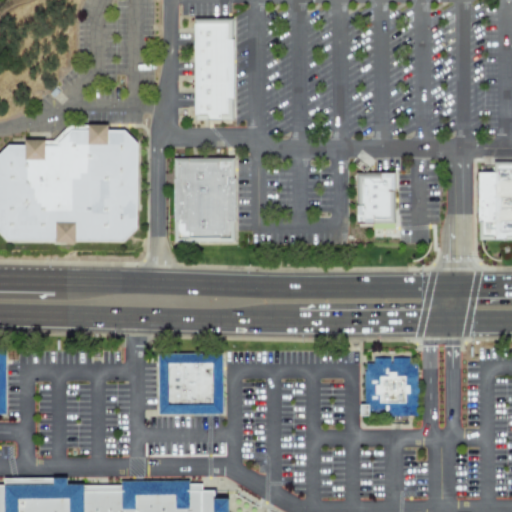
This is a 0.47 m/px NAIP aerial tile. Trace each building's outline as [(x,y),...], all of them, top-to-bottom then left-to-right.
[(226,23),(226,115),(193,115),(193,23),(226,23)] [(136,144),(135,229),(122,243),(6,242),(0,235),(0,151),(6,146),(55,146),(55,144),(69,130),(122,131),(136,144)] [(511,161),(511,239),(480,239),(480,170),(496,170),(496,161),(511,161)] [(176,163),(229,163),(229,240),(177,240),(176,163)] [(378,179),(378,174),(393,174),(393,192),(387,192),(388,219),(371,219),(372,225),(354,224),(354,207),(360,207),(359,179),(378,179)] [(159,414),(159,353),(223,353),(223,414),(159,414)] [(367,363),(376,364),(376,358),(392,359),(392,364),(394,364),(394,359),(411,358),(411,363),(419,363),(419,416),(361,416),(361,404),(366,404),(366,372),(368,372),(367,363)] [(66,478),(66,485),(82,485),(82,486),(121,486),(121,482),(189,481),(189,490),(201,490),(201,491),(214,491),(214,499),(228,499),(228,511),(0,511),(0,486),(3,486),(3,479),(66,478)]
